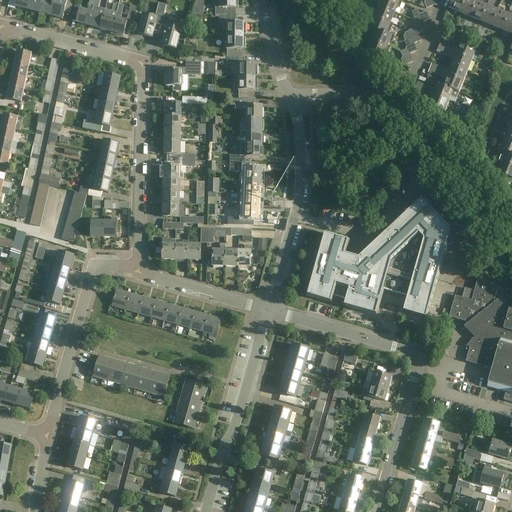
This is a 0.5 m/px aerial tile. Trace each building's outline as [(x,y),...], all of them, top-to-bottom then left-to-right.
[(17,0),(16,7),(27,10),(29,0),(17,0)] [(29,0),(27,10),(39,13),(42,0),(29,0)] [(42,0),(39,13),(51,16),(54,0),(42,0)] [(54,0),(51,16),(63,19),(65,12),(70,13),(73,0),(54,0)] [(95,0),(94,7),(89,26),(100,29),(104,15),(97,13),(101,0),(99,0),(95,0)] [(238,0),(216,0),(216,8),(217,8),(217,15),(219,15),(236,15),(236,8),(237,8),(237,7),(238,7),(238,0)] [(393,0),(381,0),(379,7),(395,13),(396,13),(398,8),(400,9),(403,4),(393,0)] [(425,0),(426,0),(424,4),(426,9),(437,5),(434,0),(425,0)] [(465,0),(452,0),(449,9),(460,13),(465,0)] [(465,0),(460,13),(470,18),(476,2),(477,2),(471,0),(465,0)] [(476,2),(470,18),(481,22),(487,6),(482,4),(483,2),(478,0),(477,0),(476,2),(477,2),(476,2)] [(77,23),(89,26),(92,12),(88,11),(81,9),(82,5),(76,4),(73,14),(79,16),(77,23)] [(104,15),(100,29),(112,32),(119,5),(114,4),(112,12),(105,10),(104,15)] [(159,35),(164,17),(167,6),(160,4),(156,15),(153,14),(152,17),(144,15),(138,35),(152,38),(153,33),(159,35)] [(487,6),(481,22),(491,26),(498,11),(492,8),(493,6),(488,4),(487,6)] [(124,6),(119,5),(112,32),(124,35),(127,21),(120,20),(124,6)] [(132,6),(128,19),(135,21),(139,8),(132,6)] [(395,13),(379,7),(375,17),(391,24),(391,23),(392,24),(394,19),(396,20),(398,14),(396,13),(395,13)] [(498,10),(498,11),(491,26),(502,31),(508,15),(503,13),(504,10),(498,8),(498,10)] [(421,23),(423,23),(430,19),(427,12),(420,15),(418,10),(413,12),(416,19),(419,18),(421,23)] [(508,15),(502,31),(511,34),(511,13),(509,12),(508,15)] [(236,15),(219,15),(219,23),(227,23),(227,36),(246,36),(246,25),(244,25),(244,23),(236,23),(236,15)] [(169,18),(164,17),(159,35),(165,36),(163,45),(176,49),(181,30),(173,28),(174,23),(168,21),(169,18)] [(391,24),(375,17),(371,28),(376,30),(387,34),(390,35),(394,25),(392,24),(391,23),(391,24)] [(419,18),(416,19),(413,20),(416,26),(414,29),(416,34),(419,33),(426,30),(423,23),(421,23),(419,18)] [(416,34),(414,29),(409,31),(409,32),(406,33),(404,38),(406,41),(410,39),(412,44),(414,44),(422,40),(419,33),(416,34)] [(376,30),(372,40),(388,47),(389,47),(391,42),(393,43),(395,37),(390,35),(387,34),(376,30)] [(104,33),(102,41),(127,44),(128,37),(104,33)] [(246,36),(227,36),(227,49),(227,56),(243,57),(243,50),(244,50),(244,48),(246,48),(246,36)] [(410,39),(406,41),(405,41),(407,46),(406,50),(408,55),(410,54),(418,51),(414,44),(412,44),(410,39)] [(388,47),(372,40),(367,51),(385,58),(387,53),(389,54),(391,48),(389,47),(388,47)] [(458,50),(450,47),(440,43),(439,47),(448,51),(472,61),(476,50),(460,44),(458,50)] [(448,51),(439,47),(437,52),(454,59),(452,65),(468,71),(472,61),(448,51)] [(408,55),(406,50),(401,52),(403,58),(401,61),(403,66),(413,62),(410,54),(408,55)] [(18,52),(15,64),(29,67),(31,55),(18,52)] [(243,57),(227,56),(227,65),(239,65),(239,77),(258,78),(258,66),(256,66),(256,65),(243,64),(243,57)] [(86,59),(74,57),(73,63),(84,65),(86,59)] [(49,72),(57,73),(59,61),(51,59),(49,72)] [(166,70),(166,87),(173,87),(173,91),(181,91),(181,87),(182,87),(182,76),(188,76),(201,76),(201,75),(201,63),(187,62),(186,71),(182,71),(182,69),(174,69),(174,70),(166,70)] [(201,63),(201,75),(214,75),(215,63),(201,63)] [(29,67),(15,64),(13,75),(27,78),(29,67)] [(70,80),(72,70),(73,65),(66,64),(63,79),(70,80)] [(441,67),(439,72),(463,82),(468,71),(452,65),(449,71),(441,67)] [(83,73),(72,70),(70,80),(81,82),(83,73)] [(57,73),(49,72),(47,82),(54,84),(57,73)] [(463,82),(439,72),(437,77),(445,80),(443,86),(453,90),(454,90),(454,91),(459,93),(463,82)] [(13,75),(10,87),(24,90),(27,78),(13,75)] [(103,88),(118,91),(121,78),(106,75),(103,88)] [(258,78),(239,77),(238,91),(239,91),(239,99),(255,99),(255,92),(255,89),(258,89),(258,78)] [(45,90),(44,95),(52,96),(54,84),(47,82),(45,90)] [(67,93),(68,87),(69,84),(62,83),(60,91),(67,93)] [(435,90),(427,86),(425,91),(449,101),(453,90),(443,86),(438,83),(435,90)] [(24,90),(10,87),(7,100),(21,103),(24,90)] [(118,91),(103,88),(100,100),(115,103),(118,91)] [(449,101),(425,91),(423,96),(431,99),(429,105),(445,112),(449,101)] [(52,96),(44,95),(43,103),(50,104),(52,96)] [(59,95),(57,103),(64,105),(66,97),(59,95)] [(247,118),(262,118),(264,118),(264,112),(262,112),(262,107),(256,107),(256,100),(232,99),(231,106),(236,106),(236,110),(247,110),(247,118)] [(115,103),(100,100),(98,112),(113,116),(115,103)] [(166,104),(166,116),(181,117),(182,104),(166,104)] [(56,107),(54,116),(61,117),(63,109),(56,107)] [(113,116),(98,112),(95,124),(110,128),(113,116)] [(4,115),(1,127),(17,131),(20,132),(22,126),(18,125),(20,119),(4,115)] [(166,116),(166,129),(181,129),(181,117),(166,116)] [(262,118),(247,118),(241,118),(241,123),(247,123),(247,131),(262,131),(264,131),(264,125),(262,125),(262,118)] [(39,123),(37,131),(45,132),(47,125),(39,123)] [(53,123),(51,129),(62,131),(63,125),(53,123)] [(1,127),(0,133),(0,139),(15,143),(18,143),(20,135),(16,134),(17,131),(1,127)] [(181,129),(166,129),(166,142),(181,142),(181,129)] [(511,129),(510,129),(508,135),(504,133),(502,138),(505,139),(506,139),(511,141),(511,129)] [(210,130),(210,144),(218,144),(218,130),(210,130)] [(262,131),(247,131),(241,131),(241,144),(247,144),(262,144),(264,144),(264,137),(262,137),(262,131)] [(50,134),(48,142),(56,144),(58,136),(50,134)] [(36,135),(35,143),(42,145),(44,137),(36,135)] [(15,143),(0,139),(0,152),(16,156),(17,150),(13,149),(15,143)] [(511,141),(506,139),(504,145),(500,144),(498,148),(507,152),(511,153),(511,141)] [(104,141),(101,153),(116,157),(119,144),(104,141)] [(181,142),(166,142),(165,155),(181,155),(181,154),(181,142)] [(262,144),(247,144),(247,157),(262,157),(262,156),(264,156),(264,150),(262,150),(262,144)] [(48,146),(46,154),(54,156),(55,148),(48,146)] [(34,147),(32,155),(40,156),(42,148),(34,147)] [(80,152),(66,149),(65,156),(69,157),(69,155),(76,157),(76,158),(79,159),(80,152)] [(16,156),(0,152),(0,164),(13,167),(16,156)] [(511,153),(507,152),(505,158),(502,157),(500,161),(502,163),(502,162),(503,162),(511,166),(511,153)] [(101,153),(99,166),(114,169),(116,157),(101,153)] [(45,158),(43,166),(51,168),(53,160),(45,158)] [(31,159),(29,167),(37,168),(39,161),(31,159)] [(246,162),(230,162),(230,172),(240,172),(240,174),(246,174),(246,181),(263,181),(265,181),(265,175),(264,175),(264,170),(258,169),(258,162),(246,162)] [(511,166),(503,162),(500,168),(497,167),(495,172),(498,173),(495,180),(507,185),(511,183),(511,166)] [(114,169),(99,166),(96,177),(111,180),(114,169)] [(165,167),(165,179),(180,180),(187,180),(187,175),(180,175),(180,167),(165,167)] [(24,179),(34,181),(37,171),(29,170),(26,169),(24,179)] [(61,179),(49,177),(41,175),(39,184),(59,188),(61,179)] [(111,180),(96,177),(90,176),(89,182),(95,183),(94,190),(108,193),(111,180)] [(34,181),(24,179),(22,187),(24,188),(22,196),(30,197),(34,181)] [(165,179),(165,192),(180,192),(180,180),(165,179)] [(208,188),(216,189),(216,180),(208,179),(208,188)] [(263,181),(246,181),(240,180),(240,194),(245,194),(263,194),(264,194),(265,188),(263,188),(263,181)] [(0,194),(1,194),(9,196),(12,184),(3,182),(0,181),(0,194)] [(197,182),(197,193),(205,193),(205,182),(197,182)] [(433,192),(437,188),(432,182),(428,187),(433,192)] [(50,186),(39,184),(38,190),(48,192),(50,186)] [(90,190),(82,188),(81,194),(89,196),(90,190)] [(48,192),(38,190),(37,196),(47,198),(48,192)] [(165,192),(164,204),(180,205),(182,205),(182,199),(180,199),(180,192),(165,192)] [(74,198),(85,201),(87,196),(75,193),(74,198)] [(205,193),(197,193),(197,205),(204,205),(205,193)] [(245,194),(245,206),(262,206),(264,207),(264,200),(263,200),(263,194),(245,194)] [(19,207),(27,208),(30,197),(22,196),(19,207)] [(47,198),(37,196),(35,202),(46,204),(47,198)] [(74,198),(72,204),(83,207),(85,201),(74,198)] [(348,241),(325,234),(307,295),(331,302),(332,296),(334,297),(345,300),(346,300),(344,306),(376,315),(383,288),(384,288),(391,260),(419,234),(424,239),(403,311),(426,318),(448,239),(450,230),(448,227),(430,208),(422,199),(373,245),(372,246),(368,250),(366,251),(365,253),(361,256),(360,258),(360,257),(358,258),(344,254),(348,241)] [(93,201),(93,210),(102,210),(101,201),(93,201)] [(46,204),(35,202),(34,208),(44,210),(46,204)] [(105,202),(105,210),(118,210),(118,202),(105,202)] [(72,204),(71,210),(82,213),(83,207),(72,204)] [(180,205),(164,204),(164,219),(181,219),(181,224),(182,224),(185,224),(204,224),(204,218),(183,217),(183,210),(180,210),(180,205)] [(262,206),(245,206),(244,220),(262,221),(262,219),(263,219),(263,212),(262,212),(262,206)] [(27,208),(19,207),(17,217),(25,218),(27,208)] [(44,210),(34,208),(33,213),(43,216),(44,210)] [(71,210),(69,216),(80,219),(82,213),(71,210)] [(43,216),(33,213),(32,219),(42,222),(43,216)] [(69,216),(67,222),(79,225),(80,219),(69,216)] [(226,218),(226,227),(243,227),(243,218),(226,218)] [(42,222),(32,219),(30,225),(41,227),(42,222)] [(105,222),(105,238),(117,238),(117,219),(112,219),(112,223),(105,222)] [(79,225),(67,222),(66,228),(77,231),(79,225)] [(105,238),(105,222),(87,222),(86,234),(92,234),(92,237),(105,238)] [(66,228),(64,234),(76,237),(77,231),(66,228)] [(253,230),(238,230),(237,236),(244,237),(244,241),(253,241),(253,230)] [(76,237),(64,234),(63,240),(74,243),(76,237)] [(14,242),(0,237),(0,244),(13,249),(14,242)] [(176,260),(176,245),(176,240),(164,239),(164,260),(176,260)] [(183,245),(176,245),(176,260),(188,260),(188,245),(189,242),(183,241),(183,245)] [(36,243),(31,242),(26,256),(34,258),(38,244),(36,243)] [(201,245),(188,245),(188,260),(201,261),(201,245)] [(225,267),(225,251),(226,245),(221,245),(220,251),(213,251),(213,266),(213,268),(220,268),(220,266),(225,267)] [(245,251),(238,251),(238,267),(239,267),(239,268),(245,268),(245,267),(251,267),(252,246),(245,246),(245,251)] [(47,250),(41,249),(38,259),(44,261),(47,250)] [(238,251),(225,251),(225,267),(226,267),(226,268),(232,268),(232,267),(238,267),(238,251)] [(56,265),(71,269),(74,257),(60,253),(56,265)] [(30,270),(32,263),(25,261),(23,268),(30,270)] [(71,269),(56,265),(52,263),(50,269),(55,270),(53,277),(67,281),(71,269)] [(27,283),(29,274),(22,272),(19,281),(27,283)] [(67,281),(53,277),(50,276),(49,281),(51,282),(49,290),(63,294),(67,281)] [(455,296),(449,317),(451,318),(466,322),(472,330),(476,334),(467,346),(470,348),(466,362),(492,370),(490,375),(487,387),(492,388),(506,393),(505,395),(504,400),(511,402),(511,310),(510,309),(509,312),(499,309),(494,302),(498,285),(478,280),(472,300),(455,296)] [(11,286),(1,283),(0,286),(0,289),(9,292),(11,286)] [(24,294),(25,287),(18,285),(16,293),(23,295),(24,294)] [(63,294),(49,290),(46,301),(60,305),(63,294)] [(126,310),(131,294),(118,290),(113,306),(126,310)] [(131,294),(126,310),(139,314),(144,297),(131,294)] [(157,301),(144,297),(139,314),(152,318),(157,301)] [(25,304),(14,301),(12,307),(23,311),(25,304)] [(157,301),(152,318),(165,321),(169,305),(157,301)] [(182,309),(169,305),(165,321),(178,325),(182,309)] [(195,312),(182,309),(178,325),(191,329),(195,312)] [(10,311),(7,318),(15,321),(18,313),(10,311)] [(195,312),(191,329),(204,333),(208,316),(195,312)] [(39,327),(53,331),(56,318),(42,314),(39,327)] [(221,320),(208,316),(204,333),(207,334),(209,334),(209,337),(216,339),(221,320)] [(7,322),(4,331),(12,333),(14,324),(7,322)] [(53,331),(39,327),(35,340),(49,344),(53,331)] [(3,335),(1,343),(8,345),(11,337),(3,335)] [(49,344),(35,340),(31,339),(28,351),(32,352),(46,356),(49,344)] [(292,345),(289,357),(305,362),(309,349),(292,345)] [(46,356),(32,352),(28,363),(42,367),(46,356)] [(324,354),(322,360),(320,366),(327,368),(331,356),(324,354)] [(345,357),(344,362),(356,365),(358,357),(346,354),(345,357)] [(108,380),(114,360),(100,356),(94,376),(108,380)] [(331,356),(327,368),(335,370),(339,358),(331,356)] [(305,362),(289,357),(286,368),(302,373),(305,362)] [(114,360),(108,380),(121,384),(127,364),(114,360)] [(142,368),(127,364),(121,384),(136,389),(142,368)] [(12,368),(4,365),(2,373),(10,375),(12,368)] [(156,372),(142,368),(136,389),(149,393),(156,372)] [(286,368),(282,381),(298,386),(302,373),(286,368)] [(327,368),(324,379),(332,381),(335,370),(327,368)] [(26,380),(29,372),(20,370),(18,377),(26,380)] [(29,372),(26,380),(39,383),(41,376),(29,372)] [(170,376),(156,372),(149,393),(164,397),(170,376)] [(374,372),(370,384),(388,389),(391,377),(374,372)] [(332,381),(324,379),(322,388),(329,390),(332,381)] [(186,380),(182,394),(203,400),(207,387),(186,380)] [(298,386),(282,381),(279,394),(295,398),(298,386)] [(11,388),(0,384),(0,399),(7,402),(11,388)] [(388,389),(370,384),(368,391),(366,390),(363,400),(370,402),(372,398),(384,402),(388,389)] [(23,391),(11,388),(7,402),(19,405),(23,391)] [(335,388),(333,396),(346,400),(348,392),(335,388)] [(319,399),(321,392),(312,390),(310,397),(319,399)] [(35,394),(23,391),(19,405),(31,409),(35,394)] [(319,399),(319,400),(326,402),(328,394),(321,392),(319,399)] [(203,400),(182,394),(178,408),(198,415),(203,400)] [(271,419),(288,424),(291,412),(275,407),(271,419)] [(338,410),(333,408),(330,407),(328,416),(335,418),(338,410)] [(198,415),(178,408),(173,423),(194,429),(198,415)] [(313,418),(321,420),(323,413),(312,410),(310,417),(313,418)] [(366,415),(363,426),(377,430),(380,419),(366,415)] [(78,428),(93,433),(96,421),(82,417),(78,428)] [(321,420),(313,418),(311,426),(319,428),(321,420)] [(124,430),(132,432),(135,423),(120,419),(118,428),(124,430)] [(288,424),(271,419),(268,431),(285,435),(288,424)] [(327,419),(325,428),(333,430),(335,421),(327,419)] [(422,431),(436,435),(439,424),(425,420),(422,431)] [(468,432),(470,425),(463,423),(461,430),(468,432)] [(363,426),(360,437),(374,441),(377,430),(363,426)] [(78,428),(75,441),(90,445),(93,433),(78,428)] [(124,430),(122,438),(121,441),(123,441),(129,443),(132,432),(124,430)] [(310,430),(308,438),(315,440),(317,432),(310,430)] [(268,431),(264,444),(281,448),(281,447),(286,448),(287,443),(283,442),(285,435),(268,431)] [(324,431),(321,440),(329,442),(332,434),(324,431)] [(436,435),(422,431),(419,443),(433,447),(440,449),(442,443),(434,441),(436,435)] [(442,437),(442,438),(450,441),(459,443),(459,441),(461,437),(452,435),(444,432),(442,437)] [(360,437),(356,449),(370,453),(374,441),(360,437)] [(135,447),(142,450),(145,440),(137,438),(135,447)] [(75,441),(71,453),(86,457),(90,445),(75,441)] [(129,443),(123,441),(120,450),(127,451),(129,443)] [(307,441),(304,450),(312,452),(314,444),(307,441)] [(493,441),(489,454),(490,455),(508,460),(511,447),(493,441)] [(317,452),(318,452),(326,454),(328,446),(320,443),(317,452)] [(433,447),(419,443),(415,455),(429,459),(433,447)] [(171,458),(186,462),(189,449),(175,444),(171,458)] [(281,448),(264,444),(261,456),(277,461),(281,448)] [(0,457),(8,459),(10,447),(0,445),(0,457)] [(135,447),(132,459),(139,461),(142,450),(135,447)] [(370,453),(356,449),(350,448),(347,460),(353,462),(352,462),(366,466),(370,453)] [(464,456),(480,462),(482,454),(466,449),(464,456)] [(86,457),(71,453),(67,466),(82,471),(86,457)] [(118,453),(116,461),(124,463),(126,456),(118,453)] [(437,454),(436,461),(453,466),(455,459),(437,454)] [(303,455),(301,461),(309,463),(310,457),(303,455)] [(429,459),(415,455),(412,468),(426,471),(429,459)] [(171,458),(168,469),(182,473),(186,462),(171,458)] [(316,458),(313,469),(321,471),(324,460),(316,458)] [(139,461),(132,459),(129,470),(136,473),(139,461)] [(480,462),(479,467),(485,469),(481,484),(500,490),(501,486),(503,486),(505,478),(503,478),(504,474),(486,469),(488,464),(480,462)] [(114,472),(122,474),(123,468),(115,465),(114,472)] [(168,469),(164,481),(179,485),(182,473),(168,469)] [(321,471),(313,469),(311,477),(318,479),(321,471)] [(255,480),(271,485),(274,474),(258,470),(255,480)] [(122,474),(114,472),(109,471),(107,483),(119,486),(122,474)] [(328,473),(322,471),(320,479),(325,480),(328,473)] [(128,475),(126,482),(133,484),(135,477),(128,475)] [(70,480),(67,492),(81,496),(85,484),(84,484),(85,479),(73,476),(72,481),(70,480)] [(349,476),(346,487),(360,491),(363,480),(349,476)] [(304,481),(296,479),(294,487),(301,489),(304,481)] [(310,480),(308,489),(315,491),(318,482),(310,480)] [(179,485),(164,481),(161,493),(176,497),(179,485)] [(270,486),(254,481),(250,494),(267,498),(270,486)] [(408,481),(405,492),(419,497),(422,485),(408,481)] [(133,484),(126,482),(124,489),(135,492),(137,485),(133,484)] [(468,490),(469,485),(458,482),(456,487),(463,489),(468,490)] [(119,486),(107,483),(104,491),(109,493),(117,495),(119,486)] [(485,486),(483,492),(491,495),(493,489),(485,486)] [(360,491),(346,487),(342,499),(356,503),(360,491)] [(473,497),(474,492),(468,490),(463,489),(461,494),(473,497)] [(81,496),(67,492),(63,504),(78,508),(81,496)] [(292,492),(290,500),(298,502),(300,494),(292,492)] [(405,492),(402,504),(415,508),(419,497),(405,492)] [(474,492),(473,497),(477,499),(475,506),(472,505),(469,511),(470,511),(492,511),(495,504),(485,501),(486,496),(474,492)] [(117,495),(109,493),(106,503),(114,505),(117,495)] [(306,493),(304,501),(312,503),(314,495),(306,493)] [(443,498),(435,495),(426,493),(424,498),(424,499),(433,501),(442,504),(443,498)] [(267,498),(250,494),(247,506),(263,510),(267,498)] [(314,495),(312,503),(318,505),(320,499),(319,497),(314,495)] [(342,499),(339,511),(343,511),(353,511),(356,503),(342,499)] [(122,500),(119,509),(127,511),(129,503),(122,500)] [(106,503),(103,511),(112,511),(114,505),(106,503)]
